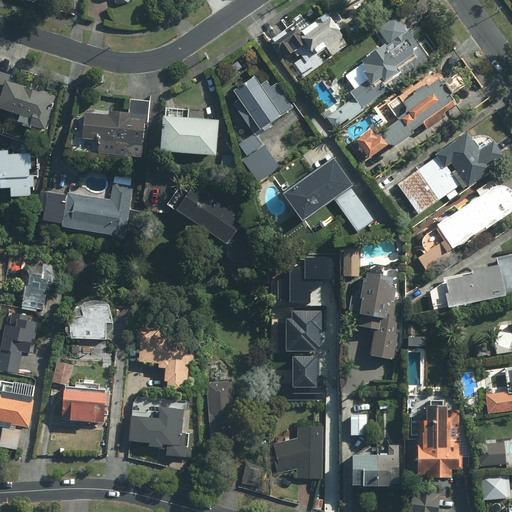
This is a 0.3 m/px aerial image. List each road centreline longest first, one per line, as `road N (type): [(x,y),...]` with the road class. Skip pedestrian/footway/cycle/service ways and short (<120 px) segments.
road 1 (residential): [(251,0),(168,56),(131,64),(0,27)]
road 2 (residential): [(0,491),(108,489),(201,511)]
